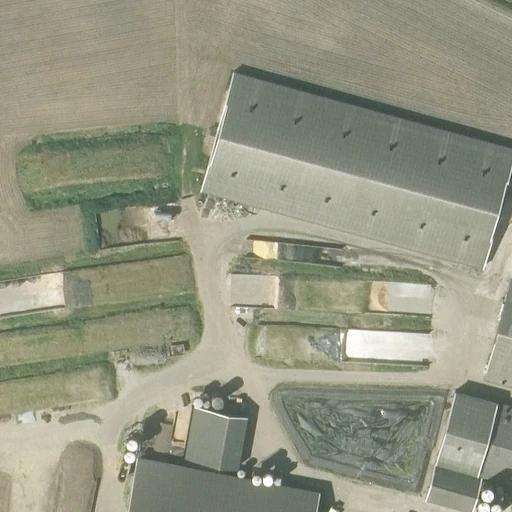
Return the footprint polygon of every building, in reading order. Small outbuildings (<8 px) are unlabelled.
[(483,268),(511,159),(511,146),(233,71),(200,191),(483,268)] [(511,386),(511,285),(486,380),(511,386)] [(430,334),(401,334),(401,357),(430,357),(430,334)] [(511,485),(511,407),(495,403),(454,390),(435,463),(425,500),(468,511),(486,511),(495,481),(511,485)] [(192,447),(190,457),(246,467),(255,413),(197,402),(195,414),(184,412),(179,444),(192,447)] [(179,431),(169,431),(169,421),(150,422),(151,442),(180,441),(179,431)] [(238,481),(137,462),(127,511),(314,511),(318,495),(298,491),(238,480),(238,481)]
